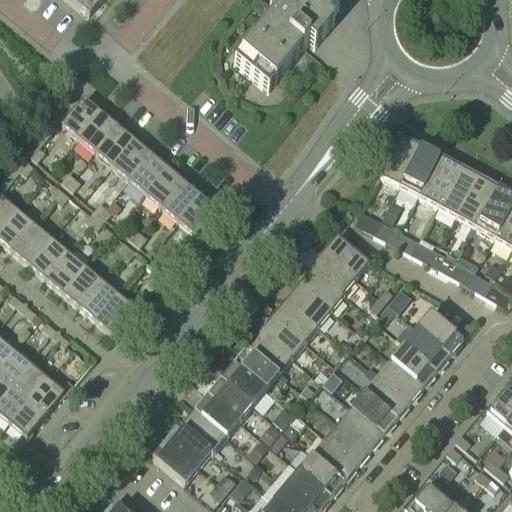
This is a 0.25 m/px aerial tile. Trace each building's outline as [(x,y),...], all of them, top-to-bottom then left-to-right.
[(103,3),(99,0),(63,0),(88,20),(103,3)] [(313,54),(333,29),(328,25),(337,13),(337,14),(338,12),(337,11),(336,12),(320,0),(279,0),(269,13),(267,15),(272,19),(232,68),(267,97),(308,49),(313,54)] [(77,145),(99,118),(82,104),(60,131),(77,145)] [(94,159),(116,132),(99,118),(77,145),(94,159)] [(110,173),(133,146),(116,132),(94,159),(110,173)] [(398,194),(419,151),(418,151),(418,152),(400,143),(401,142),(399,141),(378,183),(398,194)] [(127,187),(149,160),(133,146),(110,173),(127,187)] [(417,203),(439,162),(438,161),(437,163),(419,153),(420,152),(419,151),(398,194),(417,203)] [(36,168),(44,159),(37,154),(30,163),(36,168)] [(144,200),(166,174),(149,160),(127,187),(144,200)] [(436,214),(458,172),(457,171),(457,173),(439,164),(440,162),(439,162),(417,203),(436,214)] [(32,173),(26,168),(18,177),(24,182),(32,173)] [(455,224),(478,183),(477,182),(476,183),(459,174),(459,172),(458,172),(436,214),(455,224)] [(160,214),(183,188),(166,174),(144,200),(160,214)] [(65,193),(73,184),(67,179),(60,188),(65,193)] [(474,234),(497,193),(496,193),(495,194),(478,184),(479,183),(478,183),(455,224),(474,234)] [(71,198),(79,189),(73,184),(65,193),(71,198)] [(177,228),(199,201),(183,188),(160,214),(177,228)] [(54,207),(62,198),(56,193),(48,202),(54,207)] [(493,245),(511,211),(511,203),(497,195),(498,194),(497,193),(474,234),(493,245)] [(60,212),(68,203),(62,198),(54,207),(60,212)] [(194,242),(216,216),(199,201),(177,228),(194,242)] [(0,237),(17,218),(0,203),(0,237)] [(97,223),(104,214),(98,209),(91,218),(97,223)] [(511,256),(511,254),(511,211),(493,245),(511,256)] [(103,228),(110,219),(104,214),(97,223),(103,228)] [(0,248),(11,258),(33,231),(17,218),(0,237),(0,248)] [(89,232),(97,223),(91,218),(83,227),(89,232)] [(361,236),(368,222),(360,218),(353,232),(361,236)] [(361,236),(384,247),(391,234),(368,222),(361,236)] [(95,237),(103,228),(97,223),(89,232),(95,237)] [(27,272),(50,245),(33,231),(11,258),(27,272)] [(132,248),(139,239),(133,234),(126,243),(132,248)] [(391,251),(398,238),(391,234),(384,247),(391,251)] [(399,256),(407,242),(398,238),(391,251),(399,256)] [(138,253),(145,244),(139,239),(132,248),(138,253)] [(368,269),(335,242),(322,258),(354,286),(368,269)] [(399,256),(421,267),(428,254),(407,242),(399,256)] [(44,286),(66,259),(50,245),(27,272),(44,286)] [(120,262),(128,253),(122,248),(114,257),(120,262)] [(126,267),(134,258),(128,253),(120,262),(126,267)] [(429,271),(436,258),(428,254),(421,267),(429,271)] [(354,286),(322,258),(308,275),(309,276),(310,275),(341,301),(342,300),(354,286)] [(437,276),(444,262),(436,258),(429,271),(437,276)] [(60,299),(83,273),(66,259),(44,286),(60,299)] [(437,276),(458,288),(465,274),(444,262),(437,276)] [(167,278),(175,269),(169,264),(161,273),(167,278)] [(77,313),(100,287),(83,273),(60,299),(77,313)] [(465,292),(473,279),(465,274),(458,288),(465,292)] [(310,275),(309,276),(297,291),(330,319),(344,302),(342,300),(341,301),(310,275)] [(156,292),(163,283),(157,277),(150,286),(156,292)] [(473,297),(481,284),(473,279),(465,292),(473,297)] [(473,297),(495,309),(502,296),(481,284),(473,297)] [(94,327),(116,300),(100,287),(77,313),(94,327)] [(330,319),(297,291),(284,307),(317,335),(330,319)] [(383,310),(391,300),(384,295),(376,304),(383,310)] [(400,295),(387,311),(397,319),(410,304),(400,295)] [(502,314),(510,301),(502,296),(495,309),(502,314)] [(111,342),(133,315),(116,300),(94,327),(111,342)] [(18,312),(21,308),(12,301),(7,307),(14,313),(18,312)] [(375,320),(383,310),(376,304),(368,314),(375,320)] [(317,335),(284,307),(271,323),(304,350),(317,335)] [(35,320),(26,312),(23,316),(23,320),(30,326),(35,320)] [(461,347),(429,319),(415,336),(448,363),(461,347)] [(304,350),(271,323),(258,338),(291,366),(304,350)] [(54,336),(45,328),(40,335),(47,340),(51,340),(54,336)] [(402,352),(401,352),(434,379),(448,363),(415,336),(406,329),(393,345),(402,352)] [(291,366),(258,338),(245,354),(277,381),(291,366)] [(68,348),(59,340),(56,344),(56,348),(63,354),(68,348)] [(0,372),(13,357),(0,346),(0,372)] [(434,379),(401,352),(388,368),(421,395),(434,379)] [(277,381),(245,354),(231,370),(264,397),(277,381)] [(0,384),(11,394),(30,371),(13,357),(0,372),(0,384)] [(421,395),(388,368),(375,383),(408,411),(421,395)] [(264,397),(231,370),(218,386),(251,413),(264,397)] [(28,408),(46,385),(30,371),(11,394),(28,408)] [(408,411),(375,383),(362,399),(395,426),(408,411)] [(0,406),(11,394),(0,384),(0,406)] [(44,422),(63,399),(65,401),(72,392),(66,386),(59,395),(46,385),(28,408),(44,422)] [(251,413),(218,386),(205,401),(238,429),(251,413)] [(494,443),(511,421),(511,396),(507,392),(485,419),(486,420),(484,423),(484,434),(494,443)] [(0,422),(9,430),(28,408),(11,394),(0,406),(0,422)] [(395,426),(362,399),(349,415),(382,442),(395,426)] [(238,429),(205,401),(192,417),(225,444),(238,429)] [(26,444),(44,422),(28,408),(9,430),(21,440),(13,449),(19,454),(27,445),(26,444)] [(382,442),(349,415),(336,430),(369,458),(382,442)] [(192,417),(180,431),(179,432),(210,458),(210,459),(211,461),(225,444),(192,417)] [(511,455),(511,421),(494,443),(495,443),(496,442),(511,455)] [(179,432),(180,431),(178,430),(164,446),(197,474),(210,459),(210,458),(179,432)] [(369,458),(336,430),(323,446),(356,473),(369,458)] [(469,449),(459,441),(454,448),(464,456),(469,449)] [(197,474),(164,446),(150,463),(183,491),(197,474)] [(356,473),(323,446),(310,462),(343,489),(356,473)] [(460,461),(450,452),(444,459),(454,467),(460,461)] [(343,489),(310,462),(297,477),(330,505),(343,489)] [(497,473),(488,465),(482,471),(492,479),(497,473)] [(507,481),(497,473),(492,479),(502,488),(507,481)] [(488,484),(478,476),(473,483),(482,491),(488,484)] [(323,511),(330,505),(297,477),(284,493),(306,511),(323,511)] [(226,498),(234,488),(227,483),(219,492),(226,498)] [(498,492),(488,484),(482,491),(492,499),(498,492)] [(436,511),(442,505),(425,491),(407,511),(436,511)] [(218,508),(226,498),(219,492),(211,502),(218,508)] [(306,511),(284,493),(271,508),(274,511),(306,511)] [(274,511),(271,508),(270,509),(261,501),(251,511),(274,511)]
